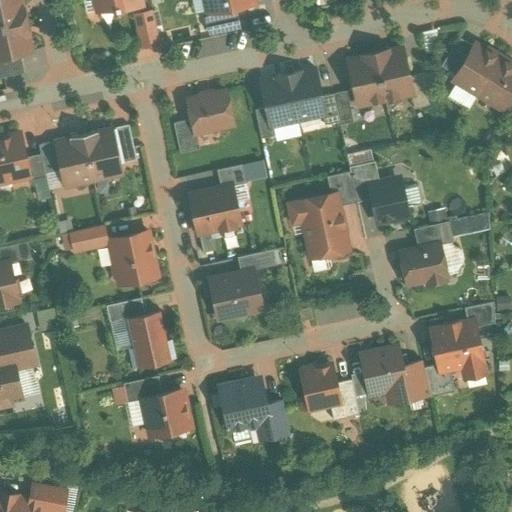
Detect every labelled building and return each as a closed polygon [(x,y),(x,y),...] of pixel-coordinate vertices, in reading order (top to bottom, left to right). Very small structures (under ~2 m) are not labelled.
[(0,0),(0,27),(26,22),(25,15),(23,15),(19,0),(0,0)] [(94,0),(83,0),(87,13),(97,11),(94,0)] [(94,0),(97,11),(115,7),(116,11),(139,6),(137,0),(94,0)] [(205,0),(208,12),(208,13),(236,7),(255,3),(254,0),(205,0)] [(209,14),(208,13),(208,12),(203,13),(207,31),(240,24),(236,7),(209,14)] [(153,12),(142,14),(140,18),(146,46),(160,43),(153,12)] [(26,22),(0,27),(0,58),(20,54),(31,51),(26,29),(28,29),(26,22)] [(459,38),(441,67),(456,76),(474,47),(459,38)] [(492,54),(476,45),(474,47),(456,76),(454,81),(478,95),(501,56),(493,52),(492,54)] [(402,50),(382,54),(382,52),(375,54),(385,99),(411,94),(412,93),(408,78),(402,50)] [(20,54),(0,58),(0,78),(25,73),(20,54)] [(368,57),(349,61),(358,105),(385,99),(375,54),(368,56),(368,57)] [(509,61),(501,56),(478,95),(502,109),(511,92),(511,66),(507,64),(509,61)] [(314,69),(288,75),(298,120),(323,115),(324,115),(320,98),(314,69)] [(433,72),(408,78),(412,93),(411,94),(414,109),(429,106),(433,72)] [(288,75),(261,81),(267,108),(271,126),(273,126),(298,120),(288,75)] [(213,91),(200,94),(200,97),(187,99),(192,119),(195,134),(196,133),(233,125),(226,91),(213,94),(213,91)] [(347,91),(333,94),(339,122),(340,126),(354,123),(347,91)] [(333,94),(320,98),(324,115),(323,115),(325,125),(339,122),(333,94)] [(267,108),(255,110),(261,139),(275,136),(273,126),(271,126),(267,108)] [(192,119),(173,123),(180,154),(200,149),(196,133),(195,134),(192,119)] [(129,125),(115,128),(115,129),(123,163),(137,160),(129,125)] [(111,130),(98,133),(98,131),(84,134),(94,180),(121,174),(119,164),(123,163),(115,129),(112,130),(111,130)] [(20,134),(0,138),(0,176),(7,175),(14,180),(28,177),(30,176),(26,158),(20,134)] [(84,134),(69,138),(69,139),(56,142),(56,143),(62,171),(66,186),(94,180),(84,134)] [(56,143),(52,144),(51,142),(39,145),(41,154),(45,174),(62,171),(56,143)] [(41,154),(26,158),(30,176),(28,177),(29,181),(35,180),(46,178),(45,174),(41,154)] [(375,162),(349,167),(350,172),(357,202),(372,199),(370,188),(380,186),(379,182),(375,162)] [(242,165),(217,170),(221,188),(232,185),(232,187),(246,183),(242,165)] [(350,172),(327,177),(331,194),(336,193),(339,206),(357,202),(350,172)] [(46,178),(35,180),(40,199),(51,197),(46,178)] [(400,182),(387,185),(386,181),(379,182),(380,186),(370,188),(372,199),(378,222),(389,220),(392,222),(406,219),(408,216),(406,207),(419,204),(421,200),(418,186),(414,184),(401,187),(400,182)] [(221,188),(189,195),(198,234),(211,231),(241,224),(232,187),(232,185),(221,188)] [(331,194),(288,204),(292,224),(303,222),(311,258),(326,255),(330,258),(342,255),(345,251),(349,250),(339,206),(336,193),(331,194)] [(491,228),(488,212),(451,218),(454,235),(491,228)] [(449,222),(414,229),(418,249),(439,244),(440,245),(453,242),(449,222)] [(103,225),(71,232),(74,249),(112,241),(112,239),(106,241),(103,225)] [(148,231),(112,239),(112,241),(118,265),(115,266),(113,268),(115,277),(117,278),(120,277),(122,284),(158,276),(148,231)] [(211,231),(199,234),(203,253),(216,251),(211,231)] [(28,241),(0,247),(0,260),(1,264),(9,262),(31,258),(28,241)] [(418,249),(400,253),(408,284),(427,280),(428,285),(445,281),(444,276),(447,276),(440,245),(439,244),(418,249)] [(273,250),(261,253),(264,267),(276,265),(273,250)] [(1,264),(0,263),(0,304),(17,300),(16,292),(19,291),(17,279),(13,280),(9,262),(1,264)] [(253,270),(210,279),(218,319),(234,316),(244,321),(250,312),(257,311),(253,293),(258,292),(253,270)] [(141,298),(106,306),(110,322),(128,318),(145,314),(141,298)] [(493,302),(464,308),(468,322),(474,321),(476,328),(495,323),(493,302)] [(310,308),(299,310),(301,322),(313,319),(310,308)] [(145,314),(128,318),(134,348),(129,349),(133,368),(138,367),(139,368),(171,360),(176,358),(172,340),(166,341),(162,322),(155,324),(153,312),(145,314)] [(458,323),(445,325),(446,327),(431,331),(438,365),(440,372),(449,369),(462,366),(463,372),(484,368),(476,328),(474,321),(468,322),(458,324),(458,323)] [(23,327),(0,331),(0,355),(32,348),(31,344),(27,345),(23,327)] [(398,347),(361,356),(369,394),(389,389),(392,403),(408,399),(409,399),(402,366),(408,365),(406,354),(400,355),(398,347)] [(32,348),(0,355),(0,407),(11,404),(10,399),(22,397),(15,368),(35,363),(32,348)] [(408,365),(402,366),(409,399),(430,395),(424,368),(423,361),(408,365)] [(320,367),(317,365),(303,368),(301,372),(309,405),(322,402),(323,406),(330,405),(326,385),(336,383),(331,365),(320,367)] [(449,369),(440,372),(438,365),(424,368),(430,395),(430,397),(454,392),(449,369)] [(158,376),(123,384),(128,403),(142,400),(141,398),(162,394),(158,376)] [(260,378),(219,387),(229,431),(230,431),(232,442),(235,443),(250,440),(252,437),(250,428),(269,423),(270,423),(266,404),(260,378)] [(336,383),(326,385),(330,405),(333,421),(360,415),(352,379),(336,383)] [(162,394),(141,398),(142,400),(147,423),(152,422),(155,435),(191,427),(184,394),(172,397),(171,392),(162,394)] [(283,400),(266,404),(270,423),(269,423),(272,438),(290,434),(283,400)] [(62,511),(66,491),(33,485),(30,500),(38,502),(37,510),(48,511),(62,511)] [(30,500),(0,494),(0,511),(36,511),(37,510),(38,502),(30,500)]
